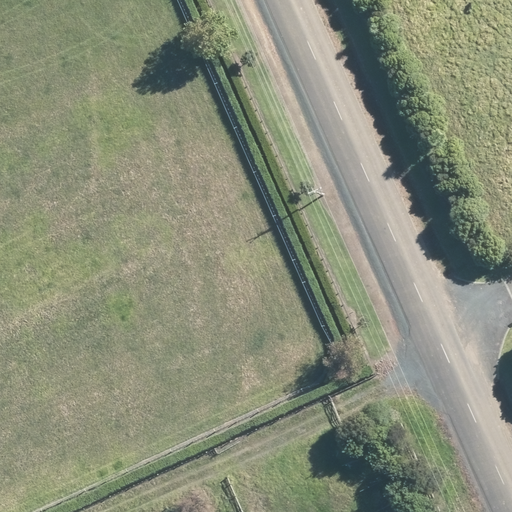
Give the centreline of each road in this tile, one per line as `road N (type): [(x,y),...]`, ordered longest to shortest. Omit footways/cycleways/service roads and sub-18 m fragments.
road 1 (unclassified): [(511,494),(294,0)]
road 2 (track): [(113,511),(453,360)]
